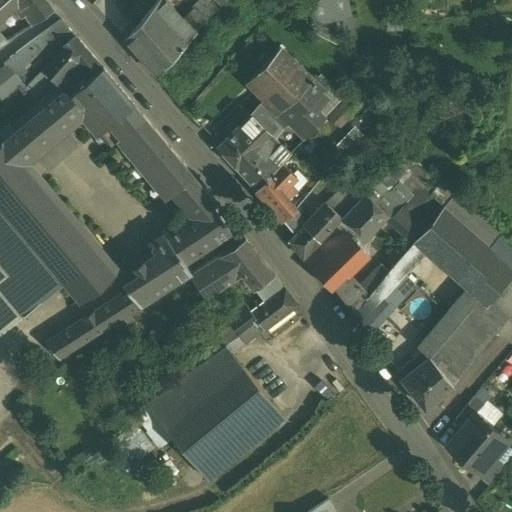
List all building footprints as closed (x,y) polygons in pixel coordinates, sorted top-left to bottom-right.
[(44,0),(7,0),(7,1),(12,7),(22,19),(25,16),(32,26),(53,10),(44,0)] [(135,26),(124,39),(155,75),(172,57),(191,37),(195,32),(183,19),(164,0),(157,0),(151,8),(135,26)] [(140,0),(138,0),(125,17),(135,26),(151,8),(145,3),(140,0)] [(147,0),(145,3),(151,8),(157,0),(147,0)] [(200,0),(194,8),(206,19),(222,0),(200,0)] [(301,0),(313,18),(356,39),(347,0),(301,0)] [(7,1),(0,7),(0,18),(12,7),(7,1)] [(206,19),(194,8),(183,19),(195,32),(201,26),(206,19)] [(58,21),(45,31),(60,47),(63,50),(64,49),(86,72),(98,63),(74,35),(72,37),(58,21)] [(60,47),(45,31),(7,62),(16,74),(46,50),(55,60),(63,50),(60,47)] [(310,80),(278,48),(249,78),(268,96),(283,111),(298,94),(307,85),(310,81),(310,80)] [(55,60),(44,71),(56,84),(63,90),(64,90),(68,95),(73,91),(70,88),(69,88),(59,80),(67,71),(77,81),(86,72),(64,49),(63,50),(55,60)] [(21,84),(7,67),(0,72),(0,96),(2,99),(21,84)] [(73,91),(68,95),(79,108),(99,131),(113,120),(132,104),(102,67),(73,91)] [(44,71),(28,88),(37,99),(56,84),(44,71)] [(328,97),(310,81),(307,85),(313,91),(304,100),(315,111),(328,97)] [(56,84),(37,99),(39,102),(43,107),(63,90),(56,84)] [(307,85),(298,94),(304,100),(313,91),(307,85)] [(43,107),(5,140),(21,159),(70,118),(69,117),(79,108),(68,95),(64,90),(43,107)] [(304,100),(298,94),(283,111),(286,114),(304,131),(306,134),(322,118),(315,111),(304,100)] [(268,96),(257,108),(276,126),(286,114),(283,111),(268,96)] [(39,102),(10,126),(8,124),(0,130),(0,134),(5,140),(43,107),(39,102)] [(192,176),(132,104),(113,120),(123,132),(117,138),(166,197),(173,192),(192,176)] [(257,108),(251,114),(250,114),(218,147),(237,167),(254,150),(276,126),(257,108)] [(21,159),(5,140),(0,143),(0,217),(6,212),(24,234),(59,205),(21,159)] [(285,147),(279,153),(284,158),(290,152),(285,147)] [(336,147),(328,155),(329,157),(321,164),(328,171),(345,156),(336,147)] [(274,148),(263,160),(254,150),(237,167),(256,188),(280,162),(284,158),(279,153),(274,148)] [(256,188),(255,189),(274,211),(288,199),(297,190),(289,182),(295,176),(280,162),(256,188)] [(214,202),(192,176),(173,192),(192,215),(164,234),(165,235),(184,262),(212,243),(230,232),(211,205),(214,202)] [(412,193),(399,181),(389,193),(394,198),(383,210),(387,214),(387,215),(389,217),(412,193)] [(361,195),(345,182),(336,191),(352,205),(361,195)] [(503,230),(457,190),(442,206),(488,247),(503,230)] [(352,205),(336,191),(325,202),(341,216),(342,216),(352,205)] [(352,205),(342,216),(365,238),(387,215),(387,214),(383,210),(364,192),(361,195),(352,205)] [(412,193),(389,217),(413,239),(434,214),(412,193)] [(288,199),(274,211),(282,220),(295,208),(288,199)] [(307,221),(294,234),(288,240),(302,257),(318,241),(341,216),(325,202),(307,221)] [(115,272),(59,205),(24,234),(39,252),(64,282),(80,301),(115,272)] [(434,214),(413,239),(426,250),(466,285),(488,305),(491,302),(511,277),(511,268),(488,247),(442,206),(441,206),(434,214)] [(295,208),(282,220),(294,234),(307,221),(295,208)] [(0,285),(39,252),(24,234),(6,212),(0,217),(0,285)] [(230,232),(212,243),(220,253),(238,242),(230,232)] [(346,232),(325,243),(305,262),(329,288),(332,285),(344,273),(366,253),(346,232)] [(156,256),(147,262),(165,288),(190,272),(184,262),(165,235),(149,245),(156,256)] [(261,259),(244,238),(238,242),(220,253),(215,257),(231,279),(241,273),(253,288),(273,274),(261,259)] [(413,239),(391,265),(371,291),(367,296),(365,298),(371,303),(377,296),(380,299),(381,298),(403,276),(426,250),(413,239)] [(149,245),(141,251),(147,262),(156,256),(149,245)] [(0,285),(0,288),(23,316),(64,282),(39,252),(0,285)] [(215,257),(188,274),(205,297),(231,279),(215,257)] [(140,305),(165,288),(147,262),(135,269),(139,276),(125,286),(127,289),(140,305)] [(361,290),(344,273),(332,285),(353,314),(365,298),(367,296),(361,290)] [(273,274),(253,288),(263,300),(282,286),(273,274)] [(511,277),(491,302),(508,317),(511,313),(511,277)] [(466,285),(416,345),(421,350),(435,338),(463,372),(508,317),(491,302),(488,305),(466,285)] [(250,310),(250,311),(255,319),(262,329),(262,330),(296,304),(282,286),(263,300),(250,310)] [(365,286),(361,290),(367,296),(371,291),(365,286)] [(0,334),(23,316),(0,288),(0,334)] [(127,289),(45,342),(58,358),(103,328),(128,312),(140,305),(127,289)] [(371,303),(365,298),(353,314),(367,334),(384,315),(379,311),(386,303),(381,298),(380,299),(377,296),(371,303)] [(247,306),(229,319),(238,333),(255,319),(249,311),(250,311),(250,310),(247,306)] [(224,323),(215,310),(206,316),(225,344),(239,335),(237,333),(238,333),(229,319),(224,323)] [(128,312),(103,328),(113,342),(137,326),(128,312)] [(238,333),(237,333),(239,335),(244,343),(262,329),(255,319),(238,333)] [(463,372),(435,338),(421,350),(403,365),(409,372),(428,356),(452,385),(463,372)] [(226,347),(144,404),(164,429),(241,365),(226,347)] [(409,372),(401,378),(424,407),(452,385),(428,356),(409,372)] [(241,365),(164,429),(206,479),(283,416),(241,365)] [(403,365),(395,371),(401,378),(409,372),(403,365)] [(475,394),(455,419),(464,426),(477,410),(478,411),(485,403),(475,394)] [(135,409),(119,420),(127,430),(126,430),(128,432),(143,420),(135,409)] [(464,426),(449,444),(481,471),(482,472),(495,457),(509,440),(493,426),(494,424),(478,411),(477,410),(464,426)] [(495,457),(482,472),(481,471),(479,474),(489,483),(504,464),(495,457)] [(328,499),(308,511),(331,511),(335,509),(328,499)]
